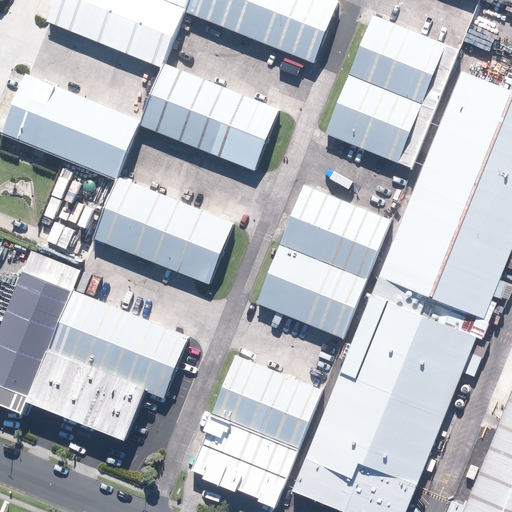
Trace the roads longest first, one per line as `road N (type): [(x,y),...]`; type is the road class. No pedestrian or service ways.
road 1 (residential): [(0,460),(126,511)]
road 2 (unknown): [(108,267),(232,320)]
